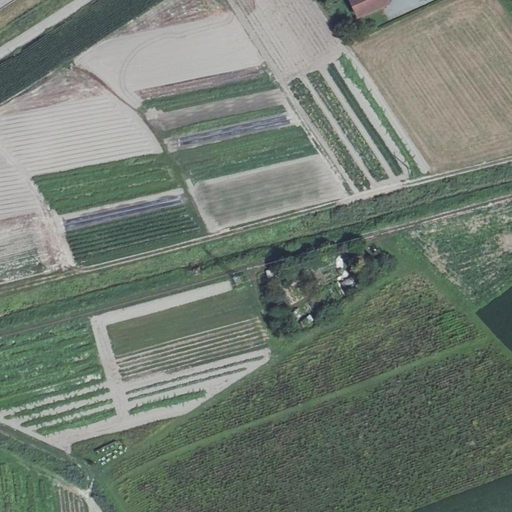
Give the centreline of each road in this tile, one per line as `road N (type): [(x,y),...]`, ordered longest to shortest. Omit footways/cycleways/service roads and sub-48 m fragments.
road 1 (track): [(511,196),(0,331)]
road 2 (track): [(511,159),(0,291)]
